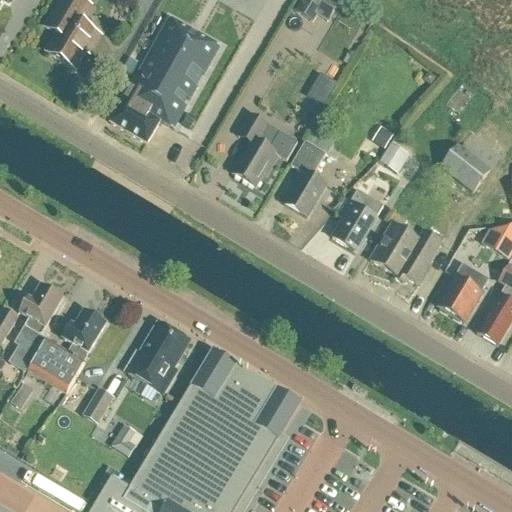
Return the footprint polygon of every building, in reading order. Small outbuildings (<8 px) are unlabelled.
[(92,11),(83,6),(72,0),(61,0),(43,31),(56,38),(45,56),(74,73),(85,56),(88,58),(99,39),(81,29),(92,11)] [(192,17),(199,0),(187,0),(182,13),(192,17)] [(303,0),(294,16),(313,27),(317,20),(328,27),(340,6),(330,0),(303,0)] [(135,82),(109,127),(146,148),(159,125),(172,133),(185,110),(182,108),(186,102),(189,104),(196,90),(195,90),(202,77),(203,78),(213,61),(219,50),(196,38),(192,45),(187,42),(191,35),(168,22),(138,75),(142,77),(138,83),(135,82)] [(100,86),(109,63),(97,58),(88,81),(100,86)] [(249,148),(231,178),(254,192),(263,178),(265,179),(277,159),(287,165),(297,147),(279,137),(250,119),(237,141),(249,148)] [(384,153),(394,139),(381,130),(371,145),(384,153)] [(301,178),(282,209),(306,223),(325,190),(310,182),(325,157),(327,158),(333,148),(312,136),(305,148),(304,146),(289,171),(301,178)] [(390,148),(378,167),(396,178),(397,178),(409,160),(390,148)] [(457,149),(439,172),(473,198),(491,174),(457,149)] [(428,173),(416,180),(429,201),(440,194),(428,173)] [(341,223),(330,242),(355,257),(376,221),(375,221),(381,210),(356,195),(349,206),(347,204),(337,221),(341,223)] [(390,228),(383,240),(368,265),(394,281),(393,283),(402,288),(406,283),(415,288),(440,246),(422,236),(417,244),(390,228)] [(511,232),(491,235),(483,248),(508,263),(511,257),(511,232)] [(436,312),(462,327),(481,297),(480,296),(487,284),(462,269),(454,281),(453,280),(443,297),(445,298),(436,312)] [(498,301),(475,338),(497,351),(511,325),(511,274),(507,272),(497,288),(510,296),(504,305),(498,301)] [(28,324),(18,341),(14,349),(18,351),(8,368),(23,377),(44,342),(40,340),(61,304),(39,290),(31,304),(27,302),(18,318),(28,324)] [(0,350),(1,351),(18,321),(2,313),(0,316),(0,350)] [(104,329),(82,316),(73,330),(70,328),(60,343),(71,350),(66,357),(44,344),(24,376),(63,400),(83,368),(81,367),(104,329)] [(188,347),(157,329),(127,378),(161,398),(174,376),(172,374),(188,347)] [(111,482),(92,511),(236,511),(281,439),(299,408),(211,355),(129,492),(111,482)] [(25,404),(33,394),(23,387),(16,398),(25,404)] [(81,420),(97,430),(113,402),(98,393),(81,420)] [(110,451),(128,462),(139,444),(143,447),(145,443),(123,429),(110,451)] [(100,465),(111,443),(90,432),(78,454),(100,465)]
